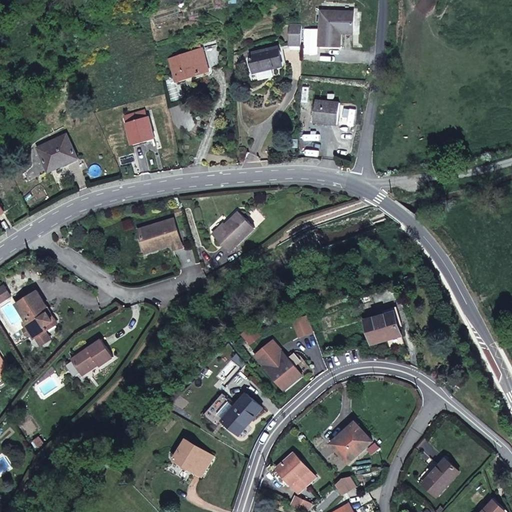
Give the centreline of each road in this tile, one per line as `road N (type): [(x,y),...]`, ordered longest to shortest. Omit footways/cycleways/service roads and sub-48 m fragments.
road 1 (secondary): [(360,185),(256,173),(111,195),(34,232)]
road 2 (residential): [(242,511),(261,450),(293,403),(334,373),(377,366),(421,377),(441,395)]
road 3 (secondary): [(511,395),(448,267),(414,223),(360,185)]
road 4 (residential): [(385,0),(360,185)]
road 5 (residential): [(34,232),(122,294),(193,279)]
road 6 (track): [(371,191),(390,180),(511,165)]
road 7 (residential): [(441,395),(401,459),(389,511)]
